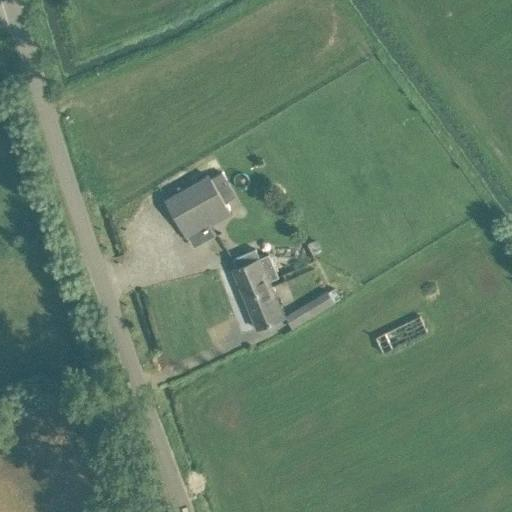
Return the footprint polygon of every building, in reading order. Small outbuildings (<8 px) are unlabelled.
[(210,175),(166,200),(186,237),(230,212),(225,203),(221,195),(214,182),(211,178),(210,175)] [(316,239),(307,243),(313,255),(322,251),(316,239)] [(258,292),(272,285),(270,280),(278,277),(269,254),(260,258),(256,248),(233,258),(236,267),(233,269),(244,296),(258,292)] [(257,328),(285,316),(272,285),(258,292),(244,296),(257,328)] [(328,291),(304,306),(310,316),(335,302),(328,291)] [(379,334),(387,350),(430,329),(422,313),(379,334)] [(313,363),(271,405),(280,415),(273,422),(291,440),(318,413),(311,406),(333,384),(313,363)]
